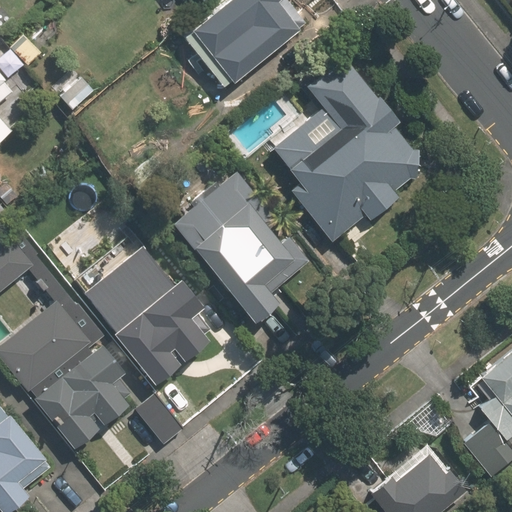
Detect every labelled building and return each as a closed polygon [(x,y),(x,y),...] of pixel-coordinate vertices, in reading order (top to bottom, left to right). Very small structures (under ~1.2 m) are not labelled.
[(217,0),(180,30),(182,34),(177,38),(218,90),(298,25),(277,0),(217,0)] [(409,185),(411,155),(404,155),(386,131),(389,129),(334,60),(296,90),(330,133),(279,174),(332,241),(357,221),(360,226),(390,202),(387,198),(403,185),(409,185)] [(72,67),(58,80),(68,91),(64,95),(75,107),(93,90),(72,67)] [(150,154),(120,178),(130,189),(159,165),(150,154)] [(233,202),(223,190),(177,227),(182,233),(180,233),(192,249),(182,258),(242,332),(267,313),(259,303),(291,276),(282,265),(283,263),(283,262),(284,260),(283,258),(283,257),(282,255),(281,254),(280,253),(279,251),(277,251),(275,251),(273,250),(271,250),(258,235),(258,232),(259,231),(258,229),(258,227),(257,225),(256,224),(255,222),(253,221),(251,220),(249,220),(248,220),(246,220),(244,217),(251,210),(240,197),(233,202)] [(107,329),(149,380),(173,360),(165,349),(168,345),(178,357),(203,337),(198,332),(206,326),(191,307),(196,304),(174,277),(166,284),(143,255),(122,271),(112,260),(78,288),(109,327),(107,329)] [(31,397),(71,446),(96,426),(92,422),(96,418),(100,423),(124,405),(119,398),(127,391),(115,375),(118,372),(56,296),(0,340),(0,353),(34,395),(31,397)] [(511,339),(477,368),(493,387),(477,400),(502,432),(505,429),(511,437),(511,339)] [(0,511),(6,511),(17,504),(6,489),(34,468),(0,423),(0,511)] [(388,464),(367,481),(392,511),(423,511),(463,479),(445,459),(442,461),(425,442),(393,469),(388,464)]
